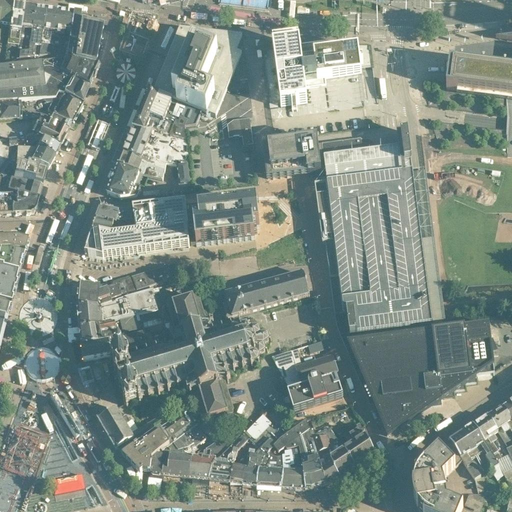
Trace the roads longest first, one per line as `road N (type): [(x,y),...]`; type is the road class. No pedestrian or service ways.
road 1 (tertiary): [(169,0),(378,21),(511,14)]
road 2 (tertiary): [(62,230),(45,294),(53,363),(71,415),(128,511)]
road 3 (tertiary): [(150,0),(77,191)]
road 4 (residential): [(511,389),(409,463),(398,486),(402,511)]
road 5 (unknown): [(386,189),(353,202),(368,307),(397,310)]
road 6 (unknown): [(424,308),(454,300),(435,189),(416,184)]
road 7 (unknown): [(424,308),(416,184)]
road 8 (unknown): [(386,189),(397,310)]
